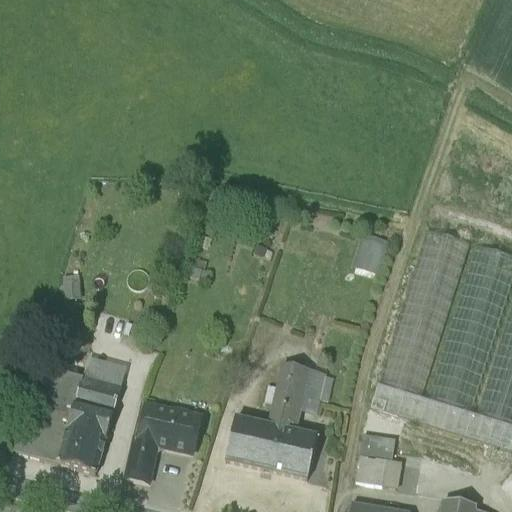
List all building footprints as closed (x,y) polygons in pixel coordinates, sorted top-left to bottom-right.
[(425,234),(370,411),(511,455),(511,303),(475,421),(470,419),(511,285),(511,261),(475,249),(426,405),(421,403),(470,248),(425,234)] [(380,276),(387,246),(360,240),(353,270),(380,276)] [(79,279),(65,279),(64,302),(79,302),(79,279)] [(273,408),(299,414),(308,375),(282,369),(277,391),(273,408)] [(82,383),(39,371),(32,397),(74,409),(82,383)] [(121,393),(82,382),(82,383),(74,409),(113,419),(121,393)] [(261,406),(273,408),(277,391),(264,388),(261,406)] [(74,409),(32,397),(15,458),(56,469),(74,409)] [(273,408),(268,431),(235,423),(225,467),(306,485),(316,442),(287,435),(288,428),(295,430),(299,414),(273,408)] [(113,419),(74,409),(56,469),(95,479),(113,419)] [(185,417),(175,414),(172,417),(145,411),(138,445),(134,444),(125,483),(148,488),(156,456),(162,452),(192,459),(200,423),(188,420),(185,417)] [(393,421),(369,413),(364,433),(398,442),(403,424),(404,423),(393,421)] [(486,450),(403,424),(398,442),(395,451),(451,468),(478,476),(486,450)] [(395,445),(363,440),(355,487),(381,492),(385,466),(391,467),(395,445)] [(421,461),(395,456),(393,467),(391,467),(385,466),(381,492),(416,497),(421,461)] [(451,468),(438,465),(433,485),(445,488),(451,468)]
